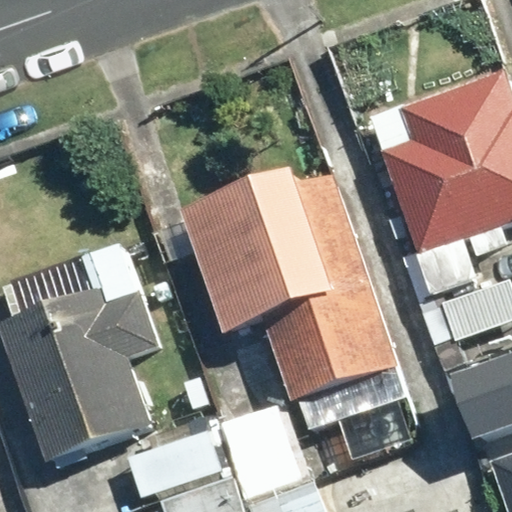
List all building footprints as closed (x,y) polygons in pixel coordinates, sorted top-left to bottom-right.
[(511,77),(426,109),(437,138),(407,148),(442,254),(511,231),(511,77)] [(327,171),(205,211),(248,342),(286,329),(322,436),(429,401),(355,177),(332,185),(327,171)] [(184,351),(163,286),(125,298),(110,258),(1,298),(64,468),(173,428),(149,362),(184,351)] [(511,357),(451,379),(472,439),(511,424),(511,357)] [(322,511),(285,406),(221,428),(250,511),(322,511)] [(511,511),(511,474),(496,480),(507,511),(511,511)]
